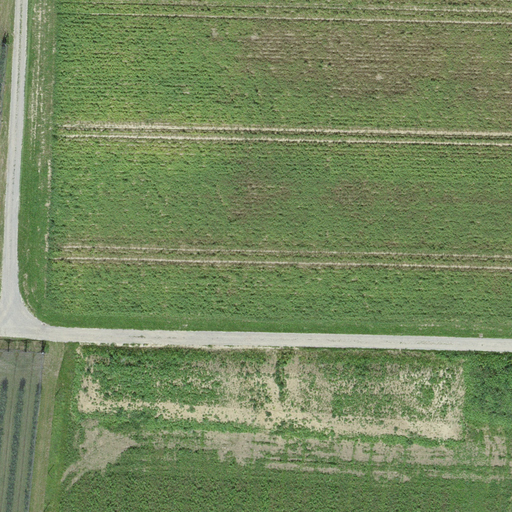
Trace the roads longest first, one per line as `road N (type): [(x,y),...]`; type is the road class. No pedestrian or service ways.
road 1 (track): [(0,337),(511,341)]
road 2 (track): [(24,0),(4,338)]
